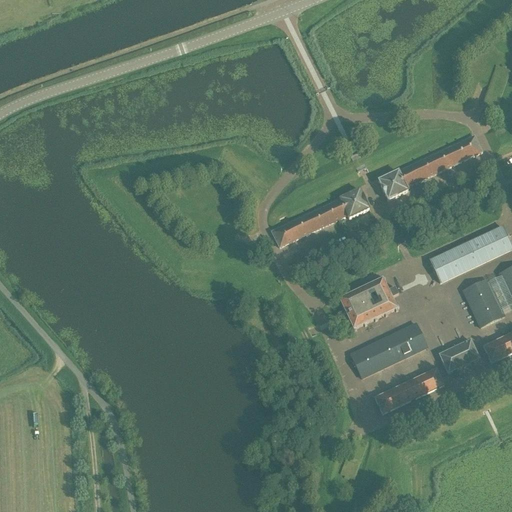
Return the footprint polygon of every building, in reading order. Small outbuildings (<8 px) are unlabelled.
[(506,70),(507,67),(501,66),(500,68),(496,66),(488,90),(488,91),(481,110),(496,115),(510,71),(506,70)] [(406,190),(482,154),(474,137),(398,174),(398,173),(379,182),(388,202),(407,193),(406,190)] [(349,220),(368,211),(359,192),(272,234),(280,249),(348,217),(349,220)] [(440,285),(511,251),(511,248),(508,239),(503,229),(430,263),(440,285)] [(511,302),(511,270),(500,276),(502,280),(511,302)] [(339,301),(344,312),(337,316),(341,323),(348,320),(353,331),(397,310),(392,298),(399,295),(395,288),(388,291),(383,280),(339,301)] [(511,302),(502,280),(489,286),(504,318),(511,314),(511,302)] [(480,329),(504,318),(489,286),(487,282),(463,293),(480,329)] [(312,342),(311,339),(317,336),(317,335),(317,334),(311,337),(310,333),(308,329),(313,327),(312,325),(306,329),(307,330),(301,333),(296,336),(286,340),(285,338),(278,342),(279,343),(284,341),(286,344),(288,348),(283,351),(283,352),(290,349),(289,347),(299,342),(301,341),(303,346),(312,342)] [(362,380),(427,349),(416,325),(351,356),(362,380)] [(491,364),(511,354),(511,335),(484,349),(491,364)] [(448,375),(479,360),(470,342),(440,357),(448,375)] [(383,415),(443,387),(436,372),(376,400),(383,415)] [(483,386),(480,387),(479,386),(477,382),(477,380),(475,381),(478,386),(474,388),(470,390),(468,385),(466,385),(469,391),(470,392),(471,391),(481,412),(480,413),(480,415),(483,419),(484,419),(482,413),(485,412),(489,410),(492,415),(493,415),(491,410),(490,408),(488,409),(482,397),(487,395),(483,386)] [(354,480),(367,444),(361,441),(354,438),(352,444),(340,475),(344,476),(343,479),(349,481),(350,478),(354,480)]
